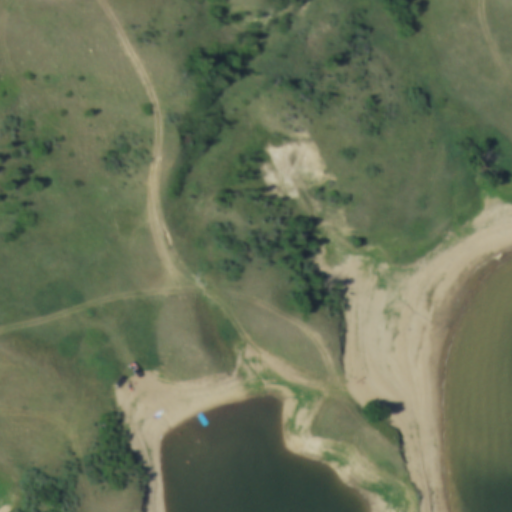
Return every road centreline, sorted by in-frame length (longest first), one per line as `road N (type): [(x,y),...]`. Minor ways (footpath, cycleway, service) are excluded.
road 1 (track): [(92,0),(150,105),(150,205),(161,236),(210,298)]
road 2 (track): [(347,397),(324,355),(287,322),(210,298)]
road 3 (track): [(210,298),(273,372),(304,392),(347,397)]
